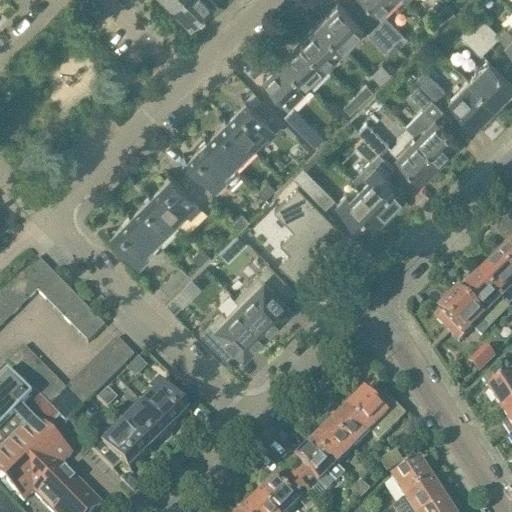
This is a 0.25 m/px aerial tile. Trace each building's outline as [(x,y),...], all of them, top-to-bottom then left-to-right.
[(216,0),(178,0),(172,7),(191,26),(216,0)] [(366,0),(379,13),(391,0),(366,0)] [(458,0),(457,1),(464,8),(472,0),(458,0)] [(318,22),(344,48),(363,29),(337,3),(318,22)] [(442,22),(453,11),(447,5),(436,16),(442,22)] [(375,25),(393,43),(403,34),(385,16),(375,25)] [(481,16),(472,26),(491,44),(499,37),(511,49),(511,22),(507,27),(505,25),(497,32),(481,16)] [(325,66),(344,48),(318,22),(299,40),(325,66)] [(393,43),(375,25),(367,33),(385,51),(393,43)] [(482,53),(491,44),(472,26),(471,25),(462,33),(482,53)] [(299,40),(281,58),(307,85),(325,66),(299,40)] [(288,103),(307,85),(281,58),(262,77),(288,103)] [(511,81),(492,61),(471,82),(495,106),(511,88),(511,81)] [(414,81),(417,83),(432,98),(434,101),(444,90),(424,70),(414,81)] [(474,127),(495,106),(471,82),(450,103),(474,127)] [(423,107),(432,98),(417,83),(408,92),(423,107)] [(354,96),(361,103),(373,91),(366,84),(354,96)] [(350,114),(361,103),(354,96),(343,107),(350,114)] [(440,161),(459,141),(445,128),(453,120),(434,101),(432,98),(423,107),(405,125),(406,126),(440,161)] [(255,150),(275,130),(283,122),(261,99),(253,107),(246,100),(226,120),(255,150)] [(311,144),(320,135),(292,107),(284,116),(311,144)] [(380,153),(388,145),(357,114),(349,122),(356,129),(380,153)] [(235,169),(255,150),(226,120),(206,139),(235,169)] [(287,125),(284,128),(292,136),(295,133),(287,125)] [(396,136),(396,141),(389,148),(421,179),(440,161),(406,126),(396,136)] [(185,160),(193,167),(185,175),(207,197),(235,169),(206,139),(185,160)] [(359,187),(386,214),(406,193),(376,163),(366,173),(369,176),(359,187)] [(303,168),(294,176),(325,208),(334,199),(303,168)] [(179,225),(207,197),(185,175),(177,183),(169,176),(149,196),(179,225)] [(265,199),(275,188),(267,181),(257,191),(265,199)] [(336,226),(298,187),(274,211),(293,230),(280,243),(289,253),(279,263),(295,279),(297,277),(300,280),(313,267),(310,264),(326,248),(324,245),(330,239),(326,235),(336,226)] [(366,233),(386,214),(359,187),(350,196),(347,193),(336,203),(366,233)] [(159,245),(179,225),(149,196),(129,216),(159,245)] [(241,214),(232,222),(239,230),(248,221),(241,214)] [(139,265),(159,245),(129,216),(109,235),(139,265)] [(247,243),(238,234),(233,238),(242,248),(247,243)] [(511,246),(496,262),(511,278),(511,246)] [(198,265),(208,255),(201,247),(191,257),(198,265)] [(46,268),(38,260),(20,277),(29,286),(46,268)] [(501,304),(511,293),(511,278),(496,262),(478,280),(479,282),(501,304)] [(168,295),(188,275),(179,266),(159,286),(168,295)] [(55,277),(46,268),(29,286),(37,294),(55,277)] [(291,325),(289,322),(298,313),(291,307),(302,296),(276,270),(264,281),(269,287),(246,309),(251,314),(266,329),(274,337),(276,335),(278,338),(291,325)] [(37,294),(29,286),(20,277),(11,285),(28,303),(37,294)] [(63,285),(55,277),(37,294),(45,303),(63,285)] [(183,306),(201,288),(191,278),(173,296),(183,306)] [(468,285),(457,296),(483,322),(501,304),(479,282),(478,280),(470,288),(468,285)] [(11,285),(3,294),(20,311),(28,303),(11,285)] [(45,303),(54,312),(71,294),(63,285),(45,303)] [(0,308),(11,320),(20,311),(3,294),(0,296),(0,308)] [(80,302),(71,294),(54,312),(62,320),(80,302)] [(490,330),(483,322),(457,296),(434,319),(450,335),(455,331),(464,340),(473,331),(481,339),(490,330)] [(88,311),(80,302),(62,320),(71,329),(88,311)] [(0,308),(0,324),(3,328),(11,320),(0,308)] [(232,365),(243,354),(250,361),(260,351),(262,354),(276,341),(273,338),(274,337),(266,329),(251,314),(246,309),(234,322),(228,316),(206,338),(232,365)] [(97,319),(88,311),(71,329),(79,337),(97,319)] [(105,328),(97,319),(79,337),(87,346),(105,328)] [(99,358),(108,367),(126,349),(117,340),(99,358)] [(15,373),(32,356),(24,347),(6,364),(15,373)] [(135,358),(126,349),(108,367),(117,376),(126,367),(135,358)] [(469,365),(479,375),(495,359),(485,349),(469,365)] [(32,356),(15,373),(23,382),(40,364),(32,356)] [(117,376),(108,367),(99,358),(90,366),(108,384),(117,376)] [(137,360),(128,369),(136,378),(146,369),(137,360)] [(49,373),(40,364),(23,382),(31,390),(49,373)] [(82,374),(100,392),(108,384),(90,366),(82,374)] [(487,391),(501,413),(511,406),(511,377),(511,376),(504,380),(496,369),(481,383),(487,391)] [(57,381),(49,373),(31,390),(40,399),(57,381)] [(92,400),(100,392),(82,374),(74,382),(92,400)] [(70,458),(43,430),(52,421),(61,429),(65,426),(48,408),(44,413),(30,398),(24,403),(0,379),(0,481),(22,505),(32,495),(49,511),(94,511),(100,506),(61,467),(70,458)] [(66,390),(57,381),(40,399),(48,408),(66,390)] [(83,408),(92,400),(74,382),(66,390),(83,408)] [(159,384),(139,403),(169,433),(197,405),(189,396),(180,405),(159,384)] [(66,390),(48,408),(66,425),(68,423),(83,408),(66,390)] [(107,390),(98,400),(107,409),(117,400),(107,390)] [(376,405),(374,402),(376,400),(370,393),(367,396),(365,393),(348,410),(371,434),(380,443),(405,418),(385,397),(376,405)] [(149,453),(169,433),(139,403),(119,423),(149,453)] [(511,431),(511,406),(501,413),(511,431)] [(330,427),(354,451),(371,434),(348,410),(330,427)] [(128,473),(149,453),(119,423),(93,449),(91,451),(113,474),(121,466),(128,473)] [(337,468),(354,451),(330,427),(313,444),(337,468)] [(295,461),(302,468),(292,477),(309,495),(319,485),(337,468),(313,444),(304,452),(303,450),(296,456),(298,458),(295,461)] [(395,452),(388,456),(395,469),(403,464),(395,452)] [(395,469),(388,456),(380,462),(387,474),(395,469)] [(434,483),(427,473),(430,471),(425,463),(422,465),(420,462),(392,480),(405,501),(434,483)] [(291,511),(299,504),(309,495),(292,477),(282,487),(276,481),(258,498),(272,511),(291,511)] [(361,482),(354,488),(364,498),(370,491),(361,482)] [(434,483),(405,501),(394,511),(431,511),(446,502),(434,483)] [(364,498),(354,488),(347,496),(357,505),(364,498)] [(0,510),(9,501),(3,495),(0,498),(0,510)] [(244,511),(272,511),(258,498),(244,511)] [(9,511),(15,507),(9,501),(0,510),(0,511),(9,511)] [(452,511),(446,502),(431,511),(452,511)]
